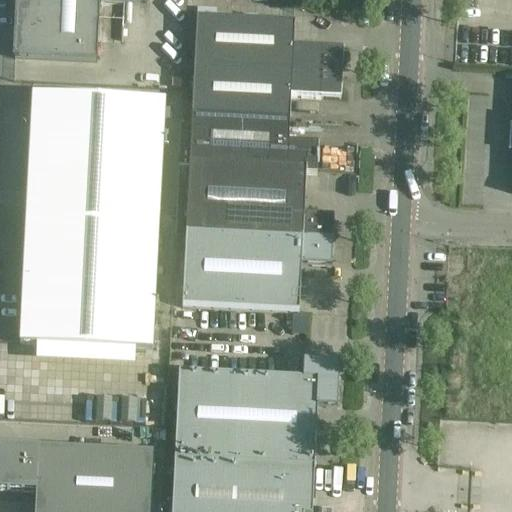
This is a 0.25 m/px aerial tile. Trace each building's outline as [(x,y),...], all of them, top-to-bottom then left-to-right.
[(16,0),(14,60),(96,65),(99,0),(16,0)] [(194,70),(342,77),(343,53),(293,50),(294,26),(196,21),(194,70)] [(194,70),(191,118),(289,123),(290,100),(340,102),(342,77),(194,70)] [(164,104),(32,97),(26,212),(158,218),(164,104)] [(191,118),(189,166),(305,172),(305,178),(316,178),(317,147),(287,145),(289,123),(191,118)] [(189,166),(185,238),(332,245),(333,220),(303,219),(305,178),(305,172),(189,166)] [(151,353),(157,228),(158,218),(26,212),(19,346),(151,353)] [(332,245),(185,238),(181,310),(298,316),(301,269),(331,270),(332,245)] [(339,366),(303,364),(302,381),(178,375),(174,464),(314,470),(317,410),(337,411),(339,366)] [(150,511),(154,456),(0,448),(0,493),(35,495),(34,511),(150,511)] [(174,464),(171,511),(311,511),(314,471),(174,464)]
